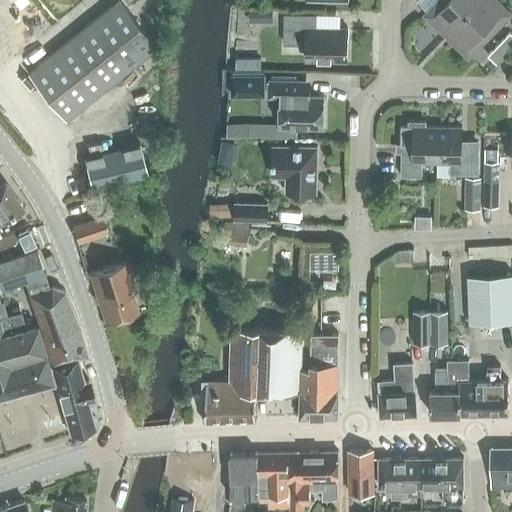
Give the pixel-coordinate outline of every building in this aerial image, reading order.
[(118,0),(116,0),(26,72),(65,121),(157,47),(118,0)] [(445,36),(467,14),(452,0),(436,0),(423,14),(445,36)] [(452,0),(467,14),(479,0),(452,0)] [(511,13),(497,0),(479,0),(467,14),(489,35),(511,13)] [(346,60),(346,30),(315,29),(315,15),(284,14),(283,44),(305,44),(305,59),(346,60)] [(445,36),(468,58),(489,35),(467,14),(445,36)] [(511,47),(511,34),(509,32),(498,44),(507,52),(511,47)] [(498,44),(487,55),(496,64),(507,52),(498,44)] [(230,73),(229,96),(262,97),(263,74),(230,73)] [(323,96),(303,96),(303,81),(268,80),(267,96),(279,96),(278,127),(323,128),(323,96)] [(437,126),(429,126),(429,122),(409,122),(409,126),(401,125),(400,176),(421,176),(421,162),(436,162),(437,126)] [(461,127),(437,126),(436,162),(450,162),(449,174),(478,175),(479,140),(461,139),(461,127)] [(315,192),(316,146),(272,145),(271,175),(285,176),(285,191),(315,192)] [(143,148),(86,165),(94,192),(152,175),(143,148)] [(480,177),(464,177),(464,210),(480,210),(480,177)] [(498,207),(498,181),(483,181),(482,207),(498,207)] [(0,224),(23,209),(4,182),(0,184),(0,224)] [(268,202),(234,201),(233,220),(267,221),(268,202)] [(229,217),(229,205),(209,205),(209,216),(229,217)] [(107,233),(101,215),(71,225),(77,243),(107,233)] [(223,221),(221,244),(248,246),(250,224),(223,221)] [(25,228),(17,232),(18,235),(24,248),(33,243),(27,231),(25,228)] [(50,285),(47,286),(35,248),(0,259),(0,289),(24,281),(38,325),(69,433),(89,428),(92,422),(86,401),(93,399),(87,380),(82,381),(76,358),(86,355),(77,325),(63,291),(50,285)] [(413,260),(413,248),(399,248),(399,260),(413,260)] [(125,259),(87,271),(104,322),(137,311),(127,281),(132,280),(125,259)] [(511,273),(466,275),(468,323),(511,321),(511,273)] [(0,396),(52,382),(36,325),(24,329),(19,312),(6,316),(2,302),(0,302),(0,396)] [(448,309),(430,310),(430,343),(448,343),(448,309)] [(412,310),(412,343),(430,343),(430,310),(412,310)] [(284,393),(299,393),(301,370),(301,328),(230,328),(229,368),(228,368),(228,379),(200,379),(200,398),(205,398),(205,419),(254,420),(254,392),(284,392),(284,393)] [(301,370),(299,393),(299,416),(336,417),(337,334),(310,334),(310,370),(301,370)] [(414,414),(413,379),(413,362),(393,363),(394,379),(377,380),(378,392),(379,415),(414,414)] [(446,362),(446,371),(446,379),(459,379),(459,413),(507,413),(506,379),(499,379),(499,366),(487,366),(487,380),(468,380),(468,362),(446,362)] [(429,413),(459,413),(459,379),(446,379),(446,371),(435,371),(435,390),(429,390),(429,413)] [(511,446),(489,446),(490,487),(511,487),(511,446)] [(348,493),(373,492),(372,449),(347,450),(348,493)] [(258,452),(258,496),(287,495),(287,501),(289,501),(289,511),(302,511),(302,503),(309,503),(309,489),(321,490),(321,499),(328,499),(337,497),(337,451),(258,452)] [(243,496),(258,496),(258,452),(257,452),(228,453),(230,478),(229,497),(230,508),(244,507),(243,496)] [(420,486),(420,457),(399,458),(400,497),(408,497),(408,486),(420,486)] [(441,457),(420,457),(420,486),(432,486),(432,496),(441,496),(441,482),(441,457)] [(462,457),(441,457),(441,482),(441,496),(445,496),(445,501),(462,501),(462,485),(462,457)] [(390,497),(400,497),(399,458),(378,458),(378,486),(390,486),(390,497)] [(191,511),(193,499),(171,496),(168,511),(191,511)] [(84,511),(86,500),(64,498),(64,502),(50,500),(48,511),(84,511)] [(0,511),(26,511),(23,499),(0,506),(0,511)]
